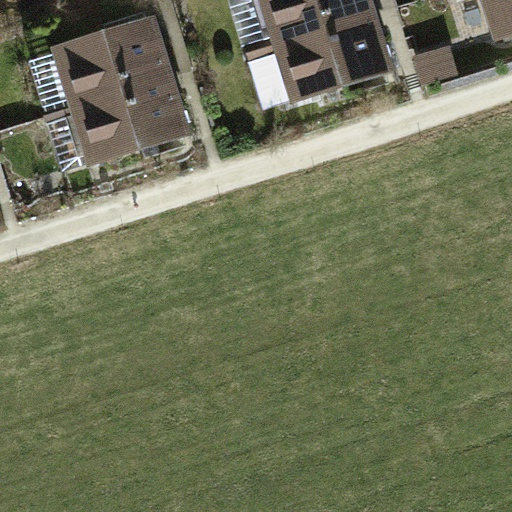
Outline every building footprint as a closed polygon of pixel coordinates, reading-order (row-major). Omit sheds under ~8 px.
[(112,0),(47,0),(53,19),(112,0)] [(375,15),(370,0),(261,0),(276,47),(375,15)] [(511,37),(511,0),(486,0),(500,42),(511,37)] [(395,75),(375,15),(276,47),(296,107),(395,75)] [(171,81),(152,21),(53,53),(72,113),(171,81)] [(443,52),(419,59),(426,83),(450,76),(443,52)] [(191,141),(171,81),(72,113),(51,120),(70,180),(191,141)]
